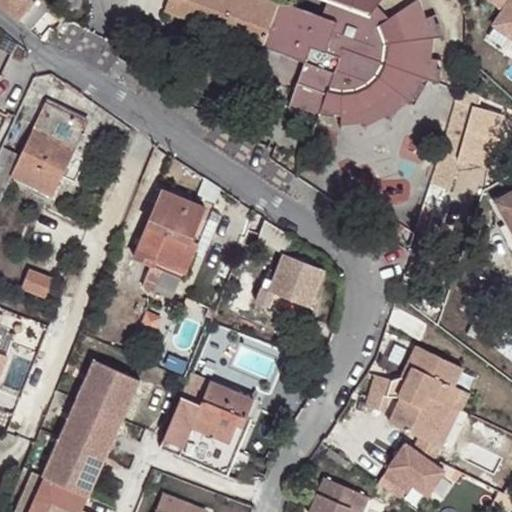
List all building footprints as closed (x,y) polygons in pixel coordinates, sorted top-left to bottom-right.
[(0,0),(0,4),(19,20),(34,1),(32,0),(0,0)] [(168,0),(165,12),(264,49),(279,2),(274,0),(168,0)] [(328,93),(339,96),(351,94),(366,86),(378,77),(407,104),(413,111),(425,85),(437,89),(440,72),(436,71),(438,61),(435,60),(437,41),(442,40),(440,23),(435,24),(430,13),(427,14),(419,0),(418,0),(383,20),(373,5),(378,0),(320,0),(319,3),(327,5),(321,18),(279,2),(264,49),(304,64),(286,111),(316,122),(318,118),(328,93)] [(489,0),(501,8),(507,0),(489,0)] [(511,36),(511,0),(507,0),(492,22),(511,36)] [(19,20),(30,30),(46,13),(34,1),(19,20)] [(485,74),(464,54),(461,84),(458,101),(476,105),(485,74)] [(378,77),(366,86),(386,121),(407,104),(378,77)] [(366,86),(351,94),(360,131),(361,133),(387,123),(386,121),(366,86)] [(338,119),(339,96),(328,93),(318,118),(332,122),(332,119),(338,119)] [(351,94),(339,96),(338,119),(339,137),(360,131),(351,94)] [(476,105),(458,101),(451,125),(469,130),(476,105)] [(32,132),(73,152),(87,124),(46,104),(32,132)] [(469,130),(451,125),(442,155),(460,159),(469,130)] [(32,132),(19,157),(10,176),(14,180),(52,197),(73,152),(32,132)] [(19,157),(3,150),(0,157),(0,178),(12,184),(14,180),(10,176),(19,157)] [(460,159),(442,155),(436,181),(454,185),(460,159)] [(135,257),(154,266),(157,260),(180,269),(191,246),(206,209),(162,190),(135,257)] [(511,199),(500,206),(511,229),(511,199)] [(285,248),(290,235),(262,218),(256,236),(285,248)] [(407,229),(397,244),(404,249),(415,234),(407,229)] [(256,236),(245,232),(239,248),(251,251),(256,236)] [(180,269),(178,276),(185,279),(198,249),(191,246),(180,269)] [(283,295),(310,305),(323,268),(283,253),(271,283),(263,305),(277,310),(283,295)] [(157,260),(154,266),(174,274),(178,276),(180,269),(157,260)] [(29,272),(21,291),(45,299),(52,281),(29,272)] [(263,305),(271,283),(264,279),(256,302),(263,305)] [(303,319),(310,305),(283,295),(277,310),(303,319)] [(404,377),(395,396),(398,397),(386,423),(429,444),(447,404),(433,396),(439,382),(448,386),(457,365),(414,344),(399,375),(404,377)] [(93,362),(42,478),(87,498),(139,382),(93,362)] [(388,379),(372,374),(362,404),(380,411),(383,397),(388,379)] [(388,379),(383,397),(395,396),(404,377),(399,375),(388,379)] [(233,461),(239,448),(229,443),(236,424),(247,428),(250,420),(244,417),(252,397),(210,380),(179,457),(227,477),(233,461)] [(450,383),(448,386),(439,382),(433,396),(447,404),(452,406),(459,390),(450,383)] [(452,406),(447,404),(429,444),(436,447),(455,408),(452,406)] [(239,448),(247,428),(236,424),(229,443),(239,448)] [(380,478),(378,481),(399,497),(411,481),(389,466),(380,478)] [(42,478),(32,474),(14,511),(83,511),(82,511),(87,498),(42,478)] [(352,511),(360,493),(323,477),(307,511),(352,511)] [(363,511),(370,500),(360,493),(352,511),(363,511)] [(202,511),(164,498),(158,511),(202,511)]
